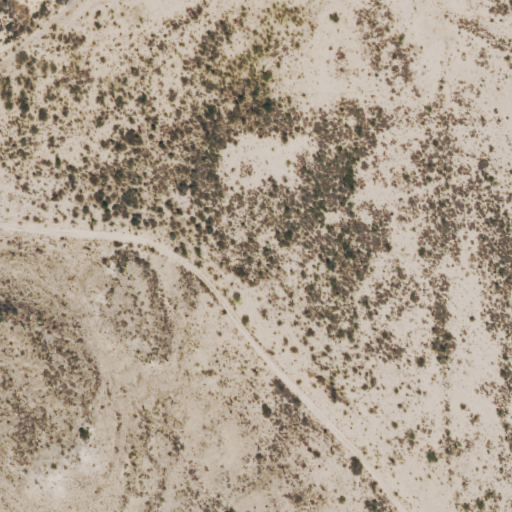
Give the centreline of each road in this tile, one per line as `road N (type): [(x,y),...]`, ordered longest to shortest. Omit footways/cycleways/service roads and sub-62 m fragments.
road 1 (track): [(461,511),(378,445),(250,287),(206,257),(94,242),(0,243)]
road 2 (track): [(479,511),(466,346),(471,1)]
road 3 (track): [(0,71),(97,0)]
